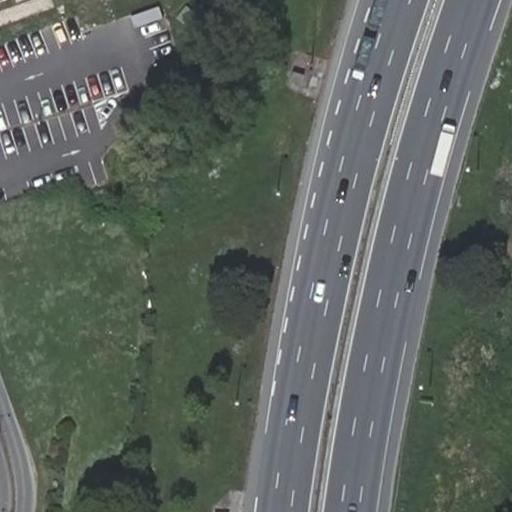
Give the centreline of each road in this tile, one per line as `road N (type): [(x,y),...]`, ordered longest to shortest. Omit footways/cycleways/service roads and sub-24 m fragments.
road 1 (trunk): [(350,511),(410,199),(472,0)]
road 2 (trunk): [(404,0),(349,170),(284,511)]
